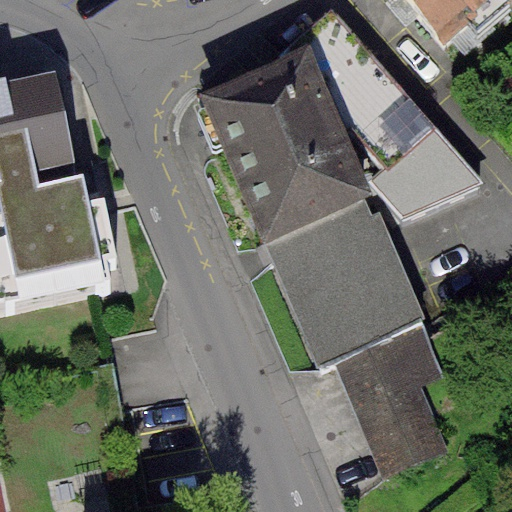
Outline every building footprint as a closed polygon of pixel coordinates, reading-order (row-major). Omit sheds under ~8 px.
[(376,0),(427,65),(511,0),(376,0)] [(316,79),(191,128),(239,248),(364,199),(316,79)] [(83,177),(62,83),(0,96),(0,257),(4,276),(0,277),(0,314),(114,290),(92,193),(47,203),(44,186),(83,177)] [(365,220),(261,267),(310,374),(414,326),(365,220)] [(419,346),(341,376),(379,478),(458,449),(419,346)]
